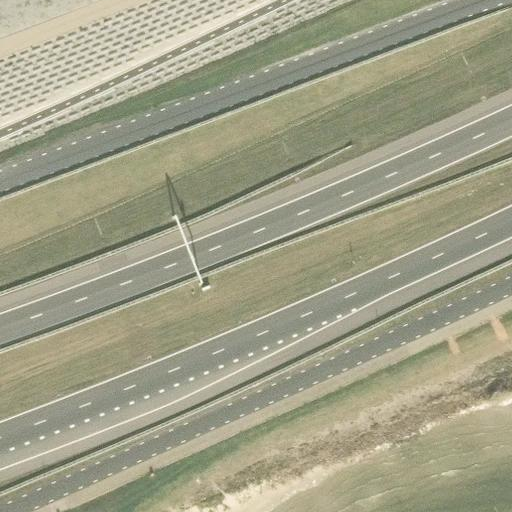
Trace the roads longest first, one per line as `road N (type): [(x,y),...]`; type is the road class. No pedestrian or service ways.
road 1 (motorway): [(0,435),(223,350),(511,222)]
road 2 (motorway): [(511,120),(208,251),(0,329)]
road 3 (unclassified): [(9,511),(511,287)]
road 4 (unclassified): [(0,181),(487,0)]
